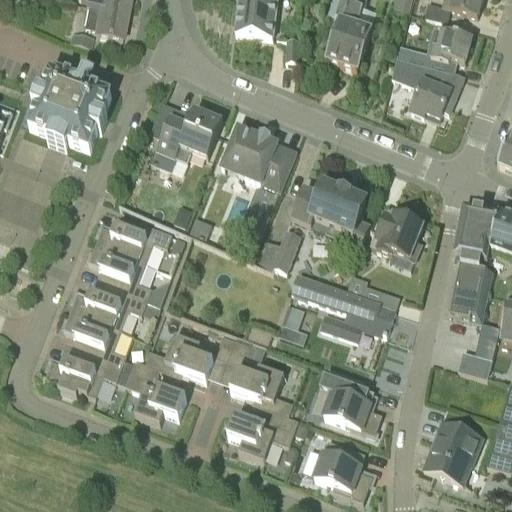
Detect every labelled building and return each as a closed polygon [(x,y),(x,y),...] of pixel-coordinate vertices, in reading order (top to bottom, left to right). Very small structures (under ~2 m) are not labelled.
[(87,0),(85,13),(88,13),(127,21),(130,0),(87,0)] [(236,37),(235,40),(272,45),(277,0),(240,0),(239,7),(236,37)] [(343,30),(330,70),(357,79),(370,41),(356,37),(362,16),(367,3),(358,0),(352,0),(352,1),(348,0),(337,0),(336,1),(330,20),(331,24),(333,27),(343,30)] [(395,0),(392,16),(408,20),(413,0),(395,0)] [(428,9),(425,23),(447,29),(451,16),(477,23),(483,0),(439,0),(444,1),(442,13),(428,9)] [(15,3),(8,23),(17,26),(25,7),(15,3)] [(88,13),(84,35),(96,37),(95,42),(122,47),(127,21),(88,13)] [(434,34),(430,50),(424,72),(428,73),(453,80),(457,67),(465,69),(472,43),(443,36),(439,34),(438,35),(434,34)] [(73,41),(71,49),(88,54),(91,45),(73,41)] [(286,46),(285,69),(299,69),(300,47),(286,46)] [(408,68),(411,56),(401,53),(397,65),(408,68)] [(397,65),(392,85),(420,96),(411,118),(424,124),(425,120),(440,126),(443,118),(449,120),(464,83),(453,80),(428,73),(424,72),(419,71),(408,68),(397,65)] [(37,113),(29,133),(50,141),(48,148),(66,155),(69,149),(70,149),(90,157),(98,136),(101,138),(107,122),(104,121),(111,100),(87,91),(89,86),(90,84),(89,84),(78,80),(77,80),(77,81),(75,87),(50,77),(43,97),(39,96),(33,112),(37,113)] [(0,147),(11,119),(0,115),(0,147)] [(156,157),(151,170),(172,178),(177,166),(188,170),(193,158),(208,164),(223,127),(194,116),(192,122),(188,131),(170,123),(166,134),(161,146),(156,157)] [(238,134),(221,176),(261,192),(261,191),(280,198),(280,196),(281,194),(296,158),(278,151),(278,150),(270,147),(272,143),(261,138),(259,142),(238,134)] [(510,141),(497,172),(511,177),(511,136),(511,140),(510,141)] [(301,203),(292,227),(311,235),(346,249),(361,254),(370,232),(359,227),(366,209),(324,192),(320,202),(304,195),(302,201),(301,203)] [(179,211),(172,228),(184,233),(190,216),(179,211)] [(449,321),(448,322),(450,323),(454,324),(460,325),(460,326),(469,327),(469,326),(481,328),(490,277),(478,274),(480,265),(485,266),(487,253),(489,254),(495,219),(483,217),(483,216),(475,214),(475,215),(464,213),(454,260),(455,261),(453,269),(460,270),(459,272),(458,271),(457,273),(455,284),(455,286),(455,287),(453,288),(455,291),(452,293),(453,295),(453,296),(453,298),(453,299),(450,300),(452,303),(450,305),(451,307),(451,308),(451,310),(449,321)] [(495,219),(489,254),(511,257),(511,222),(499,218),(498,219),(495,219)] [(385,221),(372,254),(392,263),(394,259),(411,266),(413,267),(414,268),(421,250),(416,248),(423,231),(419,230),(394,220),(392,224),(385,221)] [(98,246),(96,251),(147,271),(154,250),(167,255),(173,242),(122,222),(117,234),(116,233),(115,235),(114,239),(102,234),(98,246)] [(206,247),(212,231),(196,224),(190,240),(206,247)] [(267,247),(257,272),(272,277),(273,275),(287,280),(299,245),(287,240),(281,253),(267,247)] [(176,244),(171,257),(179,260),(184,247),(176,244)] [(94,256),(89,268),(101,273),(100,276),(99,278),(100,278),(96,289),(147,309),(152,296),(139,291),(147,271),(96,251),(94,256)] [(352,281),(345,299),(362,305),(366,292),(368,287),(352,281)] [(298,283),(292,301),(328,313),(347,319),(339,342),(343,343),(348,345),(357,348),(361,334),(386,343),(392,325),(395,316),(391,315),(380,311),(362,305),(345,299),(298,283)] [(72,313),(71,318),(121,337),(129,317),(142,322),(143,320),(147,309),(96,289),(92,301),(91,300),(90,302),(89,305),(77,301),(72,313)] [(156,298),(151,310),(160,314),(165,301),(156,298)] [(384,298),(380,311),(391,315),(395,316),(399,303),(384,298)] [(511,305),(506,305),(501,328),(511,329),(511,305)] [(147,309),(143,320),(156,325),(160,314),(151,310),(147,309)] [(69,323),(64,335),(76,340),(75,343),(74,345),(75,345),(71,356),(122,376),(131,379),(134,370),(125,366),(127,362),(134,343),(134,342),(121,337),(71,318),(69,323)] [(246,346),(245,347),(258,352),(267,355),(273,339),(264,336),(252,331),(246,346)] [(145,371),(145,372),(160,378),(181,386),(181,385),(183,380),(190,383),(206,389),(208,385),(214,369),(197,362),(201,352),(175,342),(167,364),(150,358),(145,371)] [(222,343),(215,365),(227,369),(235,347),(222,343)] [(479,345),(475,361),(493,366),(497,349),(479,345)] [(235,347),(227,369),(239,374),(240,374),(248,352),(235,347)] [(47,380),(45,385),(60,391),(58,395),(77,403),(78,398),(96,405),(104,384),(117,389),(117,388),(126,391),(131,379),(122,376),(71,356),(67,367),(65,367),(64,369),(63,372),(52,368),(47,380)] [(488,385),(491,366),(462,360),(458,379),(488,385)] [(126,391),(126,393),(143,400),(135,421),(160,431),(164,420),(179,426),(186,405),(176,401),(173,400),(165,397),(167,393),(167,392),(156,388),(160,378),(145,372),(145,371),(135,368),(134,370),(131,379),(126,391)] [(232,394),(230,398),(246,404),(254,407),(252,411),(252,412),(273,419),(288,425),(288,424),(293,410),(276,404),(284,382),(259,373),(255,384),(238,377),(232,394)] [(325,381),(319,395),(333,400),(324,424),(365,439),(375,442),(376,439),(382,422),(373,418),(368,417),(374,400),(374,399),(325,381)] [(511,385),(499,430),(486,473),(511,480),(511,477),(511,385)] [(235,423),(228,444),(242,449),(238,460),(264,469),(272,447),(289,453),(298,427),(288,424),(288,425),(273,419),(269,430),(258,426),(256,431),(249,428),(245,426),(235,423)] [(430,456),(423,475),(462,491),(470,472),(472,473),(483,444),(441,428),(436,441),(433,450),(430,456)] [(299,430),(295,440),(304,444),(308,433),(299,430)] [(328,448),(314,486),(334,493),(332,498),(363,510),(368,495),(372,484),(359,479),(360,474),(366,461),(328,448)] [(288,455),(284,465),(290,467),(294,457),(288,455)]
